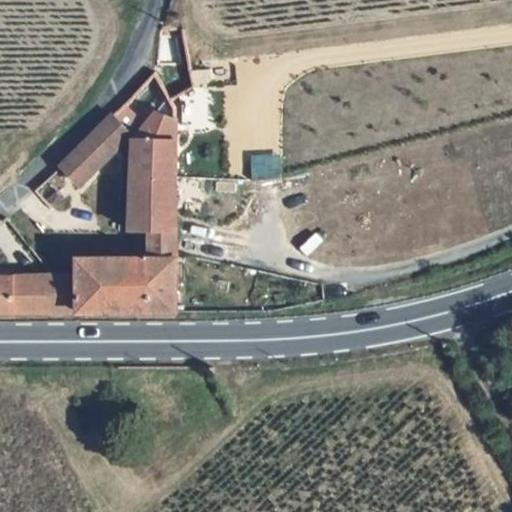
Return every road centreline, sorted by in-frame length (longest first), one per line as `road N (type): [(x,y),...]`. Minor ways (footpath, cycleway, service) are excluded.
road 1 (primary): [(511,291),(419,320),(309,336),(0,339)]
road 2 (unclassified): [(156,0),(125,75),(75,136),(0,199)]
